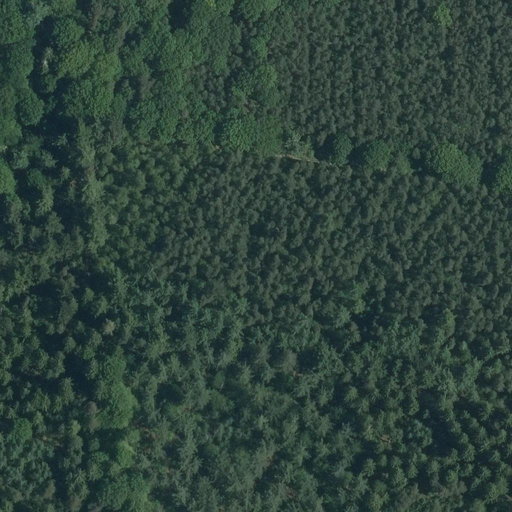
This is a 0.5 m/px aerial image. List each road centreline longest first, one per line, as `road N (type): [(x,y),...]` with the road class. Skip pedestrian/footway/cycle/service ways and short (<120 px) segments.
road 1 (track): [(0,208),(65,128),(511,194)]
road 2 (track): [(124,511),(89,285),(48,147)]
road 3 (track): [(45,0),(65,128)]
